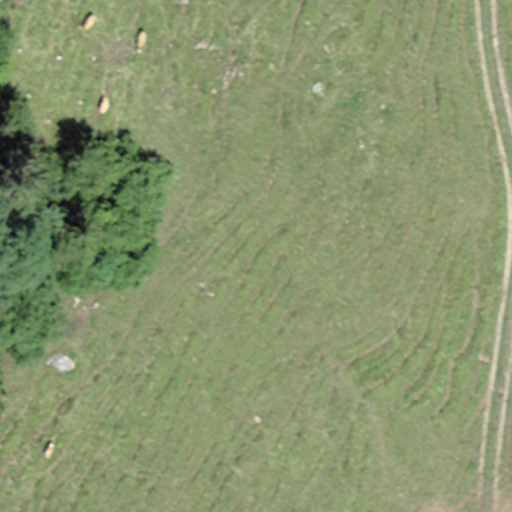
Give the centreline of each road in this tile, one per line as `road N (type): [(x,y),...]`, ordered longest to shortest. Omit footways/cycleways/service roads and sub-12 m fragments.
road 1 (track): [(490,511),(511,286)]
road 2 (track): [(511,134),(485,55),(487,0)]
